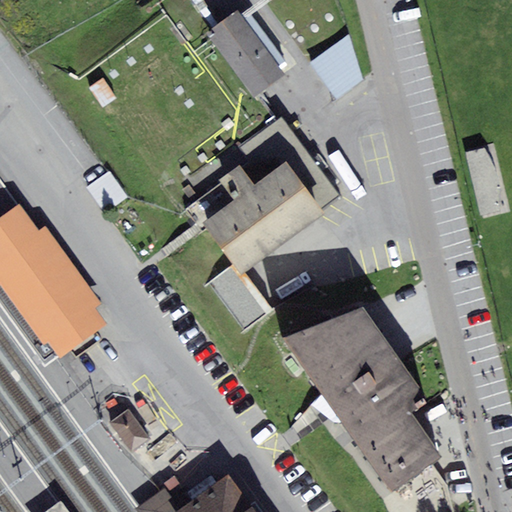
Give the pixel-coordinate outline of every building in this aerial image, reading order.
[(206,33),(254,98),(286,75),(237,10),(206,33)] [(350,35),(311,62),(338,99),(363,79),(350,35)] [(23,51),(1,69),(105,215),(129,199),(42,77),(46,75),(36,61),(32,64),(23,51)] [(117,101),(103,80),(89,90),(102,111),(117,101)] [(250,162),(242,167),(255,185),(286,161),(323,210),(341,196),(319,166),(281,117),(239,148),(250,162)] [(496,169),(485,148),(480,150),(467,153),(482,219),(500,215),(501,190),(496,169)] [(324,212),(323,210),(286,161),(255,185),(242,167),(192,206),(235,263),(243,274),(324,212)] [(20,204),(0,218),(0,284),(44,345),(48,342),(60,358),(108,323),(97,308),(103,304),(46,226),(40,231),(20,204)] [(235,263),(208,284),(244,331),(271,311),(243,274),(235,263)] [(363,308),(284,340),(391,493),(443,456),(412,413),(418,409),(412,400),(423,392),(363,308)] [(132,451),(150,438),(128,409),(110,423),(132,451)] [(256,511),(229,474),(177,511),(256,511)] [(175,511),(164,496),(142,511),(175,511)] [(68,511),(61,501),(45,511),(68,511)]
